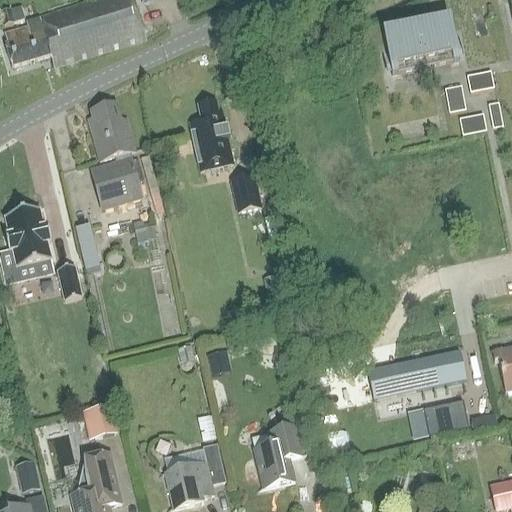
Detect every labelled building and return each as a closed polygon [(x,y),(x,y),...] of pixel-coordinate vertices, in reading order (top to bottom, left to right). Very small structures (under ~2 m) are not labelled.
[(4,47),(12,71),(50,60),(54,71),(145,43),(132,0),(99,0),(38,19),(38,21),(25,25),(27,29),(3,37),(6,46),(4,47)] [(392,78),(458,64),(449,22),(383,36),(392,78)] [(471,76),(474,93),(497,90),(495,73),(471,76)] [(448,91),(453,114),(469,110),(464,87),(448,91)] [(200,123),(189,126),(191,136),(190,136),(197,167),(198,166),(200,176),(234,168),(228,143),(230,143),(227,131),(225,132),(222,115),(217,116),(215,105),(197,109),(200,123)] [(136,164),(131,165),(129,157),(135,155),(126,124),(120,125),(115,107),(91,114),(94,124),(88,125),(99,165),(115,161),(117,167),(91,174),(101,213),(141,202),(137,185),(142,183),(136,164)] [(466,136),(489,132),(487,115),(463,119),(466,136)] [(147,159),(139,161),(149,197),(157,195),(147,159)] [(253,179),(228,184),(235,217),(260,212),(253,179)] [(8,238),(4,239),(8,255),(12,254),(16,272),(50,264),(46,246),(50,245),(46,229),(42,230),(38,212),(4,221),(8,238)] [(155,242),(152,225),(141,228),(140,223),(131,225),(135,246),(155,242)] [(90,274),(105,270),(93,225),(78,229),(90,274)] [(66,302),(85,298),(79,268),(60,271),(66,302)] [(293,304),(287,275),(261,281),(265,298),(278,295),(281,306),(293,304)] [(364,331),(384,326),(381,316),(361,321),(364,331)] [(511,395),(511,351),(493,356),(495,365),(499,364),(505,397),(511,395)] [(214,375),(233,371),(230,353),(211,356),(214,375)] [(459,354),(367,374),(373,404),(465,384),(459,354)] [(462,404),(422,412),(428,441),(468,432),(462,404)] [(88,443),(116,437),(110,408),(82,415),(88,443)] [(262,493),(294,485),(289,463),(301,460),(294,430),(268,436),(271,449),(253,453),(262,493)] [(206,467),(164,477),(172,511),(177,511),(202,506),(201,502),(213,499),(211,488),(225,485),(217,448),(202,451),(206,467)] [(121,509),(112,469),(109,456),(85,462),(92,494),(71,498),(73,511),(108,511),(121,509)] [(19,467),(25,495),(44,491),(38,463),(19,467)] [(511,483),(488,489),(493,511),(507,511),(511,511),(511,483)] [(44,511),(42,501),(24,504),(25,510),(13,511),(44,511)]
